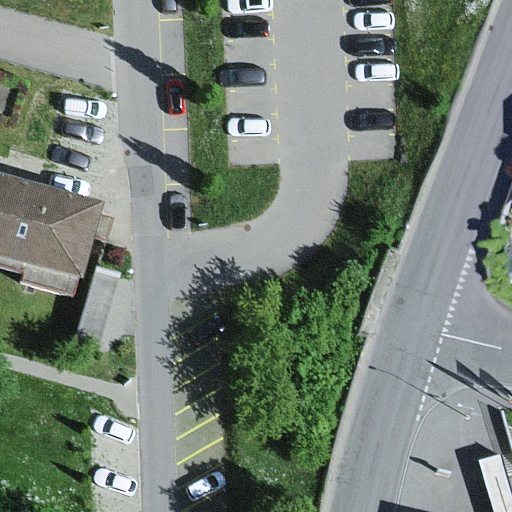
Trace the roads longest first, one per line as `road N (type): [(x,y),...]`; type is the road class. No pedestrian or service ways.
road 1 (primary): [(412,323),(511,47)]
road 2 (primary): [(362,511),(412,323)]
